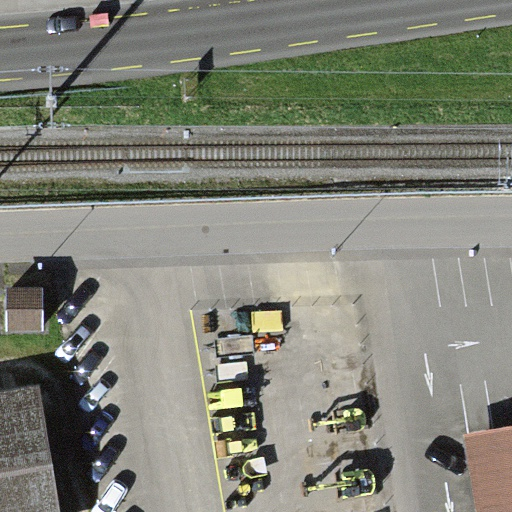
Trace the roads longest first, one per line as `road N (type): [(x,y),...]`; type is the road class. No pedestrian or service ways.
road 1 (residential): [(0,235),(511,219)]
road 2 (unknown): [(153,230),(187,511)]
road 3 (primary): [(238,28),(0,54)]
road 4 (primary): [(442,0),(238,28)]
